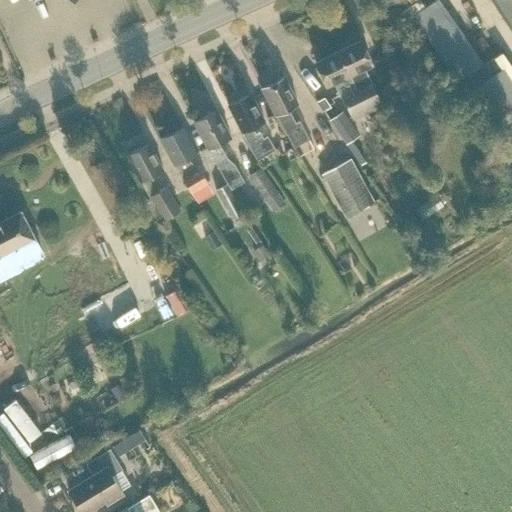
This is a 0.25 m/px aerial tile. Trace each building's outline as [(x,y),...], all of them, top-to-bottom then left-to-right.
[(511,0),(493,0),(511,29),(511,0)] [(382,105),(364,67),(371,63),(360,40),(338,51),(348,74),(354,85),(367,112),(382,105)] [(348,74),(338,51),(315,62),(326,85),(332,82),(340,96),(341,95),(353,119),(367,112),(354,85),(348,74)] [(495,58),(468,75),(474,85),(501,68),(503,67),(497,57),(495,58)] [(298,103),(284,77),(261,88),(275,115),(275,114),(282,129),(283,128),(294,147),(309,138),(299,119),(293,123),(286,109),(298,103)] [(241,131),(249,147),(257,159),(257,160),(275,151),(267,137),(263,139),(260,132),(256,134),(252,126),(264,120),(250,93),(227,105),(241,131)] [(324,97),(317,101),(323,111),(330,107),(324,97)] [(230,189),(244,181),(234,164),(226,158),(218,142),(230,136),(217,110),(193,122),(214,160),(230,189)] [(358,135),(341,110),(328,119),(344,144),(358,135)] [(182,180),(190,192),(197,204),(214,194),(199,169),(186,159),(196,153),(182,127),(160,138),(182,180)] [(150,196),(165,219),(180,209),(164,186),(160,189),(153,175),(163,169),(149,143),(126,155),(140,181),(149,197),(150,196)] [(511,144),(501,154),(511,166),(511,144)] [(373,201),(349,158),(322,173),(346,217),(373,201)] [(249,177),(265,200),(272,211),(284,203),(277,192),(260,169),(249,177)] [(216,190),(224,205),(231,221),(242,215),(227,184),(216,190)] [(20,211),(0,221),(0,276),(43,255),(20,211)] [(212,249),(221,243),(214,231),(204,237),(212,249)] [(252,251),(259,261),(269,255),(262,244),(252,251)] [(129,416),(134,410),(123,399),(117,405),(129,416)] [(122,495),(120,491),(130,485),(121,470),(122,469),(112,453),(109,449),(86,463),(93,475),(68,490),(81,511),(86,511),(104,501),(106,504),(122,495)] [(159,511),(148,494),(126,507),(128,511),(159,511)]
